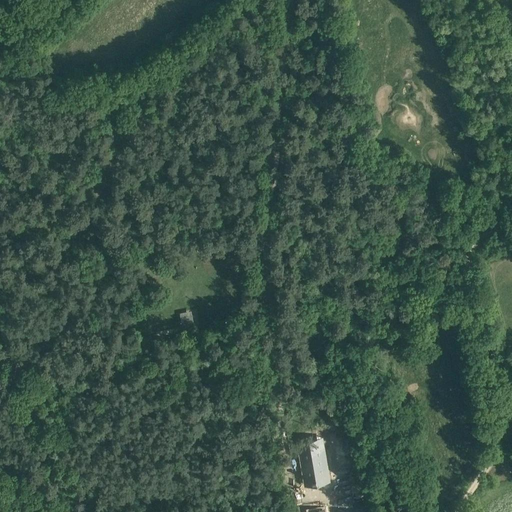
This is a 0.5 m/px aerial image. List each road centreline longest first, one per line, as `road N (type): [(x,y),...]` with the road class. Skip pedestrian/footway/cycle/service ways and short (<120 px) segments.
road 1 (track): [(288,511),(263,296),(284,0)]
road 2 (track): [(511,230),(474,245),(467,261),(505,435),(459,511)]
road 3 (track): [(69,511),(0,340)]
